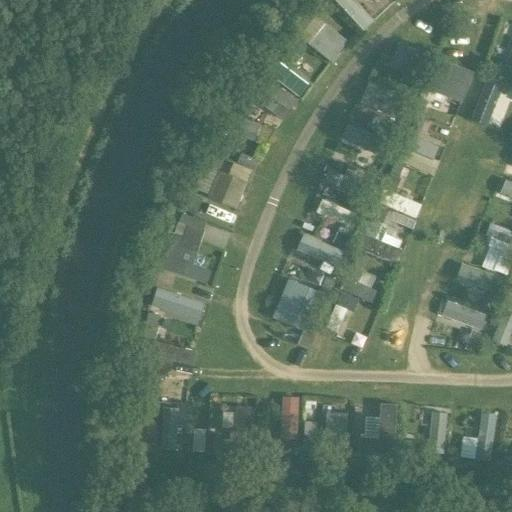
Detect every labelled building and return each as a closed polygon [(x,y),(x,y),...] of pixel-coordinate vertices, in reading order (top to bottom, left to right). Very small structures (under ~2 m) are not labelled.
[(342,0),(370,28),(381,17),(364,0),(342,0)] [(338,55),(348,42),(325,24),(309,45),(333,64),(339,56),(338,55)] [(426,53),(397,43),(389,66),(418,77),(426,53)] [(274,55),(264,69),(297,94),(307,81),(274,55)] [(427,90),(461,102),(473,72),(438,59),(427,90)] [(283,120),(297,101),(259,73),(245,92),(283,120)] [(500,125),(508,98),(511,98),(511,82),(491,76),(478,119),(500,125)] [(410,99),(368,82),(360,103),(402,120),(410,99)] [(350,121),(342,135),(380,154),(387,139),(350,121)] [(227,154),(235,136),(222,130),(213,148),(211,147),(209,152),(227,160),(229,155),(227,154)] [(412,167),(432,175),(443,146),(437,144),(435,150),(407,139),(402,150),(398,148),(393,163),(411,170),(412,167)] [(374,175),(348,165),(338,190),(364,200),(374,175)] [(246,181),(218,169),(207,196),(235,208),(246,181)] [(421,218),(427,202),(402,192),(395,208),(421,218)] [(355,228),(362,213),(329,196),(321,211),(355,228)] [(487,234),(511,238),(511,232),(511,225),(489,222),(487,234)] [(399,260),(408,240),(376,227),(368,246),(399,260)] [(336,231),(331,243),(343,249),(349,236),(336,231)] [(173,233),(161,268),(206,284),(211,271),(193,265),(198,248),(181,242),(183,236),(173,233)] [(345,252),(307,235),(297,259),(335,275),(345,252)] [(511,237),(511,242),(492,235),(482,264),(509,273),(511,264),(511,237)] [(500,292),(505,277),(464,261),(458,276),(500,292)] [(340,289),(370,304),(376,292),(356,283),(361,271),(351,266),(340,289)] [(325,277),(320,288),(330,292),(335,281),(325,277)] [(322,294),(289,280),(273,318),(307,332),(322,294)] [(157,286),(151,302),(197,317),(202,301),(157,286)] [(446,314),(486,330),(492,315),(453,298),(446,314)] [(474,328),(468,348),(480,351),(485,331),(474,328)] [(312,337),(302,333),(297,345),(307,349),(312,337)] [(192,366),(195,351),(146,339),(135,383),(149,386),(152,375),(161,377),(170,370),(172,361),(192,366)] [(322,408),(302,407),(302,398),(278,397),(277,434),(321,436),(322,408)] [(377,438),(363,437),(358,437),(357,454),(393,455),(396,404),(379,404),(378,418),(377,438)] [(162,406),(159,447),(175,448),(178,407),(162,406)] [(249,456),(253,408),(235,406),(233,429),(228,429),(227,440),(215,439),(214,452),(249,456)] [(431,411),(427,451),(442,453),(446,413),(431,411)] [(348,414),(327,412),(324,450),(349,452),(350,434),(347,434),(348,414)] [(476,412),(472,458),(489,459),(494,413),(476,412)] [(511,469),(511,454),(506,453),(502,466),(511,469)]
